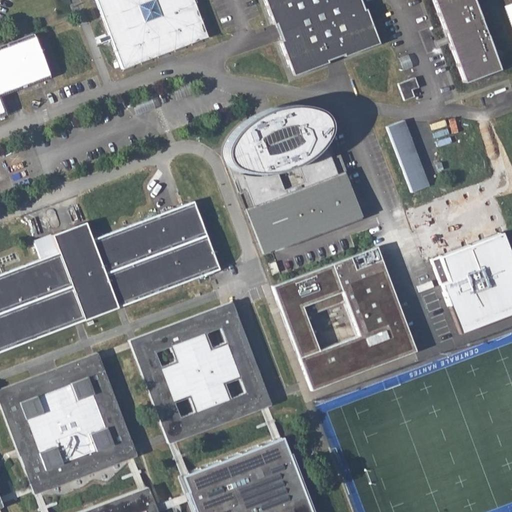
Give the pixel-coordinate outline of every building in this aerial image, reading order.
[(161,50),(203,33),(189,0),(92,0),(119,67),(161,50)] [(340,51),(375,38),(362,3),(359,4),(357,0),(263,0),(271,20),(273,19),(279,35),(277,36),(290,70),(323,58),(322,55),(339,49),(340,51)] [(447,39),(461,78),(495,65),(471,0),(432,0),(442,26),(447,39)] [(0,44),(0,113),(3,112),(0,104),(0,94),(46,76),(29,33),(0,44)] [(411,73),(395,79),(401,96),(411,92),(408,85),(415,82),(411,73)] [(236,189),(259,250),(267,247),(270,245),(358,212),(335,152),(332,153),(327,140),(330,139),(326,129),(321,117),(319,114),(316,111),(312,109),(308,106),(303,105),(299,104),(290,104),(284,103),(277,104),(273,105),(268,106),(261,108),(254,112),(248,115),(245,118),(240,123),(235,128),(231,134),(228,140),(225,147),(223,154),(231,176),(234,175),(239,188),(237,189),(236,189)] [(410,192),(427,185),(402,120),(384,126),(410,192)] [(411,210),(429,259),(507,229),(487,180),(411,210)] [(50,234),(57,251),(83,320),(118,307),(121,305),(124,304),(208,272),(213,270),(217,268),(190,200),(184,202),(179,204),(172,207),(91,238),(84,221),(71,226),(50,234)] [(511,263),(500,232),(429,259),(447,306),(453,304),(461,326),(491,315),(511,306),(511,263)] [(41,237),(33,240),(40,258),(57,251),(50,234),(41,237)] [(274,287),(272,288),(310,390),(412,352),(374,249),(274,287)] [(0,351),(76,323),(79,321),(83,320),(57,251),(40,258),(0,272),(0,351)] [(133,337),(127,340),(128,344),(163,435),(164,437),(166,442),(170,440),(262,405),(268,403),(267,400),(231,306),(229,301),(133,337)] [(132,449),(95,352),(91,354),(0,388),(0,406),(31,487),(33,493),(36,492),(130,456),(134,454),(132,449)] [(182,473),(178,474),(185,491),(187,497),(188,500),(190,505),(192,511),(308,511),(291,463),(289,457),(281,437),(277,438),(182,473)] [(147,487),(144,489),(83,511),(156,511),(155,509),(153,502),(147,487)]
